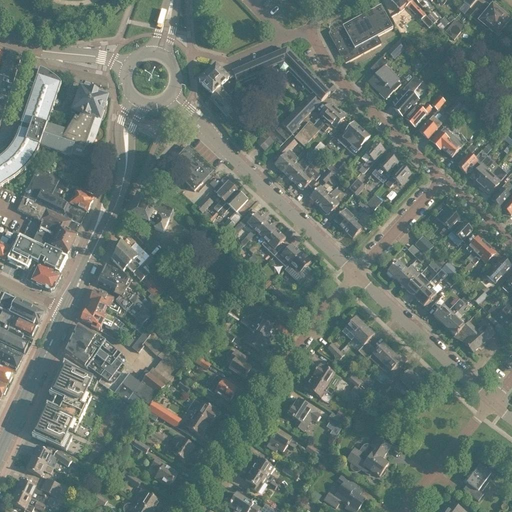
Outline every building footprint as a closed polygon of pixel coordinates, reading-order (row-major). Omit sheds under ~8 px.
[(409,0),(390,0),(400,12),(402,10),(406,7),(418,20),(419,19),(423,16),(409,0)] [(421,1),(422,0),(414,0),(422,8),(425,5),(421,1)] [(486,29),(487,27),(502,9),(497,5),(495,7),(492,4),(483,14),(476,9),(470,15),(486,29)] [(377,36),(392,28),(381,6),(343,27),(342,25),(328,33),(344,64),(381,44),(377,36)] [(507,13),(502,9),(487,27),(492,31),(490,36),(489,37),(498,44),(507,34),(501,28),(509,19),(506,15),(507,13)] [(438,19),(431,11),(426,16),(433,23),(438,19)] [(419,19),(427,28),(432,24),(424,15),(423,16),(419,19)] [(448,22),(443,16),(439,20),(444,26),(448,22)] [(446,34),(453,39),(463,27),(457,21),(446,34)] [(403,47),(397,41),(388,51),(392,55),(395,52),(397,53),(403,47)] [(447,42),(443,47),(450,53),(455,48),(447,42)] [(312,92),(281,123),(292,133),(300,125),(299,124),(330,92),(331,93),(336,89),(330,83),(325,89),(287,48),(232,72),(233,73),(226,75),(230,79),(229,79),(237,87),(239,85),(238,84),(278,66),(280,70),(286,71),(289,67),(312,92)] [(429,49),(420,52),(423,59),(432,56),(429,49)] [(0,75),(14,80),(19,59),(17,59),(17,58),(6,54),(0,71),(0,75)] [(368,81),(386,99),(400,84),(398,81),(399,80),(385,65),(387,62),(382,57),(370,68),(375,74),(368,81)] [(199,80),(213,94),(220,87),(228,95),(237,87),(229,79),(230,79),(226,75),(216,64),(199,80)] [(416,76),(421,81),(429,72),(424,67),(416,76)] [(15,139),(15,140),(14,142),(13,144),(11,146),(6,152),(1,157),(0,157),(0,187),(1,186),(7,182),(13,178),(19,173),(25,169),(29,163),(34,157),(37,151),(39,146),(71,157),(72,153),(88,159),(104,112),(103,109),(104,106),(107,105),(107,102),(106,100),(107,97),(98,93),(99,92),(90,89),(89,91),(80,88),(79,91),(77,92),(76,95),(77,97),(76,100),(74,101),(73,104),(74,106),(73,110),(82,113),(81,115),(80,115),(78,119),(77,118),(75,124),(76,125),(72,133),(47,125),(61,83),(53,76),(49,73),(40,68),(21,124),(22,125),(19,134),(21,134),(18,140),(15,139)] [(8,97),(9,98),(14,80),(0,75),(0,123),(5,108),(4,108),(5,104),(6,104),(8,97)] [(392,108),(401,116),(417,99),(410,93),(419,83),(412,76),(398,93),(402,97),(392,108)] [(213,94),(210,98),(228,116),(229,115),(234,120),(246,109),(246,108),(251,103),(245,97),(237,105),(228,95),(220,87),(213,94)] [(430,105),(436,110),(443,101),(438,96),(430,105)] [(470,97),(462,106),(467,111),(475,101),(470,97)] [(304,146),(319,129),(337,109),(329,102),(319,114),(320,115),(312,125),(307,121),(293,136),(304,146)] [(451,118),(461,106),(455,102),(445,113),(451,118)] [(404,119),(413,127),(422,117),(430,108),(425,104),(420,109),(416,106),(404,119)] [(344,115),(337,109),(319,129),(323,132),(330,124),(334,127),(344,115)] [(253,115),(247,121),(250,125),(257,119),(253,115)] [(418,131),(427,139),(440,124),(430,116),(418,131)] [(270,124),(266,120),(261,126),(264,129),(270,124)] [(361,129),(353,122),(343,133),(344,133),(337,140),(345,147),(361,129)] [(289,137),(279,127),(276,130),(286,141),(289,137)] [(439,131),(430,142),(439,150),(440,148),(451,157),(458,149),(462,145),(442,128),(439,131)] [(369,136),(361,129),(345,147),(354,156),(361,148),(360,146),(369,136)] [(283,143),(270,130),(266,133),(279,147),(283,143)] [(255,144),(262,150),(271,141),(264,135),(255,144)] [(274,163),(283,172),(294,161),(289,156),(291,154),(288,150),(296,141),(291,136),(279,149),(283,154),(274,163)] [(310,153),(315,157),(324,146),(319,142),(310,152),(310,153)] [(384,150),(375,142),(365,154),(361,159),(365,162),(358,170),(362,173),(365,170),(365,171),(384,150)] [(471,153),(476,148),(471,144),(467,149),(471,153)] [(488,144),(482,151),(486,154),(492,148),(488,144)] [(324,146),(315,157),(321,161),(330,151),(324,146)] [(209,170),(203,164),(187,150),(172,165),(188,180),(185,182),(194,191),(203,182),(200,179),(209,170)] [(476,162),(480,166),(488,158),(481,152),(473,160),(467,154),(457,166),(465,174),(476,162)] [(312,161),(316,158),(315,157),(310,153),(307,156),(312,161)] [(397,163),(388,154),(378,166),(371,174),(378,181),(381,178),(384,181),(389,175),(387,174),(397,163)] [(321,163),(316,158),(312,161),(317,166),(321,163)] [(472,183),(477,188),(497,166),(491,162),(491,161),(488,158),(480,166),(470,178),(473,182),(472,183)] [(283,172),(292,181),(303,170),(294,161),(283,172)] [(333,174),(338,179),(348,167),(343,162),(332,173),(333,174)] [(410,174),(401,166),(387,182),(385,184),(389,188),(391,185),(395,181),(400,185),(410,174)] [(497,166),(477,188),(482,193),(484,191),(488,194),(498,182),(505,174),(497,166)] [(23,197),(80,225),(86,211),(87,212),(94,197),(59,180),(60,178),(37,167),(23,197)] [(303,170),(292,181),(302,190),(313,179),(307,174),(310,171),(306,167),(303,170)] [(333,174),(332,173),(328,170),(321,178),(325,182),(330,177),(333,174)] [(333,174),(330,177),(338,185),(341,182),(338,179),(333,174)] [(346,186),(351,191),(359,183),(354,178),(346,186)] [(213,179),(209,183),(214,187),(218,183),(213,179)] [(228,182),(227,184),(217,194),(222,199),(216,206),(219,209),(237,190),(230,183),(228,182)] [(505,193),(511,187),(506,182),(490,199),(499,207),(509,196),(505,193)] [(359,183),(351,191),(357,197),(364,188),(359,183)] [(309,197),(318,206),(329,195),(320,186),(309,197)] [(329,195),(318,206),(322,210),(322,212),(324,214),(326,214),(327,215),(338,203),(334,199),(340,193),(335,188),(329,195)] [(247,200),(244,197),(237,190),(219,209),(222,212),(228,205),(236,212),(245,202),(247,200)] [(340,199),(345,203),(353,195),(348,190),(340,199)] [(364,204),(366,205),(372,212),(381,202),(373,194),(364,204)] [(138,195),(130,213),(156,225),(154,229),(163,232),(173,210),(152,201),(152,200),(151,200),(151,201),(138,195)] [(196,206),(202,212),(212,202),(206,196),(196,206)] [(511,196),(502,208),(510,215),(511,213),(511,196)] [(76,232),(80,225),(23,197),(16,210),(40,221),(41,219),(43,220),(42,223),(31,218),(23,234),(34,239),(34,240),(46,246),(48,240),(53,242),(51,246),(67,254),(77,233),(76,232)] [(371,211),(366,205),(363,208),(369,214),(371,211)] [(343,229),(353,218),(358,213),(354,210),(350,214),(344,209),(334,221),(335,221),(334,223),(337,226),(339,225),(343,229)] [(445,234),(459,219),(450,210),(446,215),(440,210),(435,216),(440,221),(446,226),(442,231),(445,234)] [(247,223),(256,231),(267,220),(257,211),(247,223)] [(234,224),(228,218),(218,228),(224,234),(229,229),(234,224)] [(353,218),(343,229),(352,238),(363,227),(353,218)] [(256,231),(266,240),(276,229),(267,220),(256,231)] [(446,236),(452,242),(456,246),(471,230),(463,222),(452,234),(450,231),(446,236)] [(262,244),(274,256),(285,245),(281,242),(286,238),(276,229),(266,240),(262,244)] [(243,245),(253,235),(250,232),(241,242),(243,245)] [(60,272),(67,257),(19,234),(7,259),(28,268),(32,260),(42,265),(42,264),(60,272)] [(466,258),(470,261),(486,244),(477,236),(467,247),(472,251),(466,258)] [(414,245),(425,255),(432,247),(421,237),(414,245)] [(0,241),(0,258),(3,260),(13,241),(8,239),(6,244),(0,241)] [(113,258),(112,260),(122,270),(126,266),(141,281),(142,280),(149,288),(148,289),(158,298),(165,290),(147,274),(133,260),(137,256),(139,258),(145,252),(135,242),(129,247),(121,239),(115,252),(113,253),(111,257),(113,258)] [(291,264),(301,253),(292,244),(288,248),(285,245),(274,256),(287,268),(291,264)] [(407,250),(416,259),(421,254),(412,244),(407,250)] [(486,244),(470,261),(474,265),(480,259),(485,263),(495,253),(486,244)] [(162,248),(155,254),(166,266),(173,259),(162,248)] [(287,268),(285,270),(299,283),(312,270),(307,265),(310,262),(301,253),(291,264),(287,268)] [(425,257),(421,254),(416,259),(420,262),(425,257)] [(432,262),(439,269),(445,263),(436,255),(431,261),(432,262)] [(485,275),(485,276),(494,284),(510,266),(502,258),(492,269),(489,266),(483,273),(485,275)] [(252,265),(247,260),(242,266),(247,271),(252,265)] [(387,271),(396,280),(406,270),(397,261),(387,271)] [(436,273),(440,269),(439,269),(432,262),(428,265),(436,273)] [(441,270),(446,275),(450,279),(457,272),(446,262),(445,263),(439,269),(440,269),(441,270)] [(473,265),(470,262),(464,268),(467,271),(473,265)] [(34,263),(26,280),(51,292),(54,290),(61,274),(55,271),(53,274),(51,273),(52,272),(40,266),(34,263)] [(130,279),(128,277),(125,274),(106,265),(102,275),(126,286),(129,280),(130,280),(130,279)] [(406,270),(396,280),(405,289),(415,278),(406,270)] [(430,281),(435,286),(446,275),(441,270),(430,281)] [(419,274),(415,278),(405,289),(414,297),(428,283),(419,274)] [(153,313),(135,296),(127,288),(128,287),(126,286),(102,275),(97,284),(115,292),(114,293),(118,295),(115,299),(141,325),(153,313)] [(506,296),(510,299),(511,296),(511,276),(502,287),(509,293),(506,296)] [(269,279),(262,285),(265,288),(271,282),(269,279)] [(429,282),(428,283),(414,297),(424,306),(436,293),(431,289),(434,287),(429,282)] [(276,289),(271,294),(280,302),(285,297),(276,289)] [(94,290),(92,296),(90,301),(106,308),(107,307),(117,311),(119,307),(111,304),(113,299),(104,295),(105,293),(99,290),(98,292),(94,290)] [(472,299),(477,305),(486,295),(480,290),(472,299)] [(4,292),(4,293),(0,300),(0,309),(36,327),(44,311),(4,292)] [(433,315),(444,326),(454,315),(457,312),(463,305),(457,299),(448,309),(443,305),(433,315)] [(90,301),(89,302),(85,311),(116,324),(118,320),(104,314),(106,308),(90,301)] [(304,310),(296,303),(288,312),(295,319),(304,310)] [(467,309),(463,305),(457,312),(461,316),(467,309)] [(492,318),(499,311),(493,306),(486,313),(492,318)] [(32,337),(36,327),(2,310),(0,315),(0,322),(5,325),(3,330),(6,331),(7,328),(9,329),(14,331),(15,329),(32,337)] [(85,311),(84,314),(81,320),(92,325),(91,327),(97,329),(100,323),(115,329),(116,324),(85,311)] [(492,318),(498,324),(507,332),(511,325),(511,322),(499,311),(492,318)] [(258,319),(260,321),(257,326),(243,317),(240,322),(254,331),(268,340),(276,329),(272,326),(275,320),(263,312),(258,319)] [(454,315),(444,326),(455,336),(456,335),(457,334),(459,333),(458,332),(464,326),(464,325),(454,315)] [(354,336),(365,326),(355,317),(345,327),(354,336)] [(457,334),(456,335),(464,342),(472,353),(495,333),(483,320),(477,324),(480,327),(477,329),(468,321),(464,325),(464,326),(458,332),(459,333),(457,334)] [(139,324),(135,329),(142,334),(143,333),(145,330),(139,324)] [(160,324),(154,330),(159,335),(165,329),(160,324)] [(509,335),(498,324),(493,329),(505,340),(507,337),(509,335)] [(79,325),(78,325),(65,354),(81,366),(85,367),(89,370),(90,368),(108,381),(122,363),(116,359),(120,353),(105,341),(81,326),(79,325)] [(365,326),(354,336),(363,345),(358,351),(362,355),(371,346),(367,342),(374,335),(373,334),(374,333),(370,329),(369,330),(365,326)] [(0,342),(24,354),(31,339),(23,336),(9,329),(7,328),(6,331),(3,330),(0,328),(0,342)] [(218,333),(232,341),(235,336),(222,328),(218,333)] [(186,340),(197,350),(205,340),(194,330),(186,340)] [(261,352),(268,340),(254,331),(246,343),(261,352)] [(142,334),(132,348),(138,353),(144,346),(142,345),(144,343),(157,357),(158,355),(162,359),(154,369),(153,367),(149,372),(146,369),(137,380),(141,383),(142,382),(157,394),(158,394),(166,384),(167,385),(182,368),(150,335),(148,337),(143,333),(142,334)] [(327,348),(335,356),(340,351),(331,343),(327,348)] [(383,343),(376,350),(371,346),(362,355),(367,360),(369,357),(378,366),(382,363),(392,352),(383,343)] [(0,397),(1,397),(2,394),(4,394),(7,388),(6,387),(6,386),(5,385),(6,383),(7,384),(8,382),(9,383),(12,376),(11,376),(12,372),(13,369),(15,371),(22,356),(0,345),(0,397)] [(229,368),(244,378),(251,367),(245,363),(248,358),(236,350),(231,357),(235,359),(229,368)] [(340,351),(335,356),(339,360),(344,355),(340,351)] [(382,370),(386,366),(391,371),(393,374),(403,363),(401,360),(392,352),(382,363),(378,366),(382,370)] [(194,362),(206,369),(210,363),(199,355),(194,362)] [(38,422),(32,436),(61,449),(67,435),(63,433),(65,429),(69,431),(69,430),(75,433),(79,423),(87,407),(81,404),(86,394),(82,392),(84,388),(88,390),(93,379),(64,361),(57,375),(58,375),(57,376),(60,377),(59,380),(56,379),(56,380),(55,380),(49,393),(56,397),(55,397),(52,405),(52,406),(46,403),(40,417),(41,417),(40,418),(43,419),(42,422),(39,421),(38,422)] [(320,364),(312,376),(328,386),(336,374),(320,364)] [(423,391),(418,386),(423,382),(410,369),(400,380),(410,390),(404,397),(410,404),(423,391)] [(122,386),(115,394),(126,402),(134,391),(150,403),(156,395),(157,394),(142,382),(141,383),(137,380),(129,373),(120,385),(122,386)] [(214,394),(215,393),(229,402),(237,389),(217,375),(214,380),(207,390),(214,394)] [(328,386),(312,376),(305,388),(320,398),(326,390),(332,394),(334,390),(328,386)] [(373,382),(367,377),(360,385),(365,390),(373,382)] [(177,385),(187,392),(191,387),(181,380),(177,385)] [(393,387),(390,384),(381,393),(383,396),(393,387)] [(352,389),(360,397),(364,393),(355,385),(352,389)] [(298,398),(292,407),(291,406),(287,411),(289,412),(288,414),(298,420),(295,425),(303,431),(311,419),(316,422),(321,414),(316,412),(317,411),(298,398)] [(151,403),(147,409),(153,412),(156,414),(176,427),(181,419),(153,400),(151,403)] [(210,424),(211,425),(219,412),(202,402),(201,404),(195,400),(189,409),(190,410),(195,413),(209,422),(209,423),(210,424)] [(119,408),(134,415),(136,412),(122,402),(119,408)] [(352,402),(349,407),(354,410),(357,405),(352,402)] [(153,412),(147,409),(144,413),(153,419),(156,414),(153,412)] [(202,436),(210,424),(209,423),(209,422),(195,413),(190,410),(185,417),(190,420),(186,427),(202,436)] [(339,410),(336,415),(345,421),(348,417),(339,410)] [(327,419),(340,428),(344,422),(331,413),(327,419)] [(379,477),(388,463),(382,459),(390,446),(394,440),(379,430),(379,431),(376,436),(370,445),(368,444),(366,444),(364,444),(363,446),(359,452),(353,448),(346,459),(351,463),(351,465),(351,467),(351,469),(353,470),(355,471),(357,471),(358,470),(360,469),(369,475),(371,471),(379,477)] [(269,443),(283,453),(288,444),(294,448),(297,444),(277,431),(269,443)] [(177,447),(173,452),(186,461),(195,446),(176,434),(170,442),(177,447)] [(142,451),(146,446),(136,439),(133,444),(142,451)] [(315,456),(319,450),(309,444),(305,449),(315,456)] [(325,445),(321,450),(327,454),(331,449),(325,445)] [(56,461),(49,457),(51,453),(37,447),(32,458),(45,464),(53,468),(56,461)] [(72,461),(57,450),(53,457),(67,467),(72,461)] [(255,464),(252,469),(277,485),(278,485),(271,481),(274,477),(269,474),(273,467),(266,463),(267,461),(259,455),(254,463),(255,464)] [(53,468),(45,464),(32,458),(27,470),(40,476),(43,471),(51,474),(54,469),(53,468)] [(155,478),(161,482),(162,482),(169,486),(177,473),(164,465),(164,464),(155,459),(151,465),(159,470),(155,478)] [(497,476),(489,470),(488,471),(480,465),(474,474),(473,473),(471,474),(470,475),(469,477),(468,478),(470,479),(467,483),(468,484),(464,490),(478,501),(484,493),(481,491),(490,479),(492,481),(497,476)] [(282,470),(297,480),(300,475),(285,466),(282,470)] [(252,469),(245,480),(252,484),(250,487),(257,492),(264,482),(275,489),(277,485),(252,469)] [(120,475),(138,486),(141,481),(123,470),(120,475)] [(355,511),(356,511),(364,499),(360,496),(363,490),(356,485),(346,478),(341,475),(337,479),(343,483),(334,496),(329,492),(324,498),(337,508),(341,502),(347,506),(346,508),(351,511),(355,511)] [(47,478),(44,484),(60,492),(63,485),(47,478)] [(30,498),(30,497),(46,505),(50,497),(47,495),(47,493),(57,498),(60,492),(44,484),(41,490),(35,487),(21,480),(16,492),(30,498)] [(135,501),(150,511),(153,511),(160,502),(142,490),(135,501)] [(321,495),(313,491),(310,496),(317,501),(321,495)] [(30,497),(30,498),(16,492),(11,504),(25,510),(29,511),(31,511),(34,508),(43,511),(46,505),(30,497)] [(233,511),(256,511),(259,508),(253,504),(236,493),(228,506),(235,510),(233,511)] [(305,505),(309,498),(303,494),(299,501),(305,505)] [(95,500),(105,506),(108,501),(98,495),(95,500)] [(150,511),(135,501),(132,505),(130,504),(129,504),(127,505),(126,507),(125,508),(125,510),(126,511),(125,511),(150,511)] [(465,511),(453,503),(449,508),(448,507),(444,511),(465,511)]
